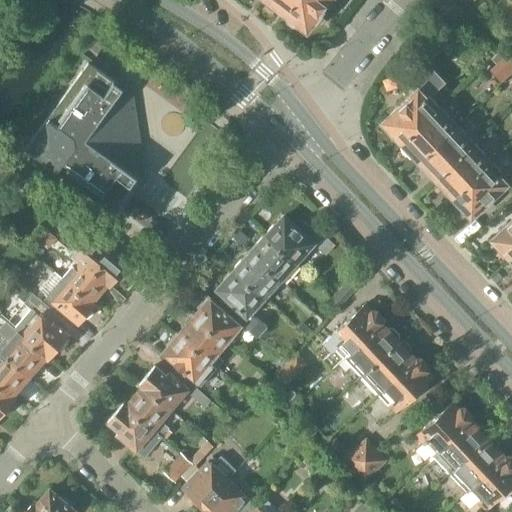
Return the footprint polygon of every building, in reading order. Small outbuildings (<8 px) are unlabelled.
[(285,13),(295,0),(265,0),(266,4),(273,10),(279,9),(285,13)] [(319,13),(329,0),(295,0),(285,13),(287,15),(287,20),(293,25),(299,24),(306,30),(313,22),(315,24),(322,16),(319,13)] [(441,0),(434,7),(456,30),(468,20),(449,0),(441,0)] [(99,32),(83,54),(93,61),(109,39),(99,32)] [(507,76),(511,72),(511,67),(505,59),(498,66),(507,76)] [(112,212),(125,193),(137,177),(134,174),(138,170),(145,169),(133,93),(126,94),(122,91),(124,88),(89,62),(25,149),(112,212)] [(403,142),(440,106),(430,95),(438,88),(421,70),(410,80),(417,88),(408,97),(410,99),(400,108),(398,106),(391,113),(393,115),(385,123),(403,142)] [(420,160),(457,125),(440,106),(403,142),(420,160)] [(437,178),(474,143),(457,125),(420,160),(437,178)] [(454,196),(491,161),(474,143),(437,178),(454,196)] [(472,215),(496,193),(509,180),(491,161),(454,196),(472,215)] [(266,236),(295,263),(298,265),(316,246),(284,217),(278,224),(274,224),(267,231),(268,235),(266,236)] [(511,257),(511,221),(494,238),(501,245),(501,250),(507,257),(511,257)] [(108,252),(116,243),(87,223),(70,241),(79,249),(74,255),(81,262),(82,260),(109,283),(112,285),(126,267),(108,252)] [(279,280),(295,263),(266,236),(266,237),(262,237),(257,243),(257,247),(251,254),(279,280)] [(324,238),(316,246),(324,254),(332,246),(324,238)] [(263,297),(279,280),(251,254),(245,260),(241,260),(236,266),(236,270),(235,271),(263,297)] [(92,302),(109,283),(82,260),(81,262),(76,268),(73,265),(62,278),(92,302)] [(266,300),(263,297),(235,271),(234,272),(230,273),(224,279),(224,283),(218,290),(247,316),(249,318),(252,314),(266,300)] [(95,305),(92,302),(62,278),(48,295),(42,302),(55,313),(61,306),(80,322),(95,305)] [(340,307),(358,288),(349,279),(331,298),(340,307)] [(55,313),(42,302),(33,294),(24,304),(35,312),(25,323),(21,320),(14,328),(46,356),(49,358),(69,334),(54,322),(52,325),(48,321),(55,313)] [(242,325),(240,324),(212,300),(211,301),(208,299),(199,310),(202,313),(196,318),(226,344),(242,325)] [(344,357),(383,322),(382,321),(383,317),(378,310),(372,310),(366,304),(326,338),(327,339),(320,345),(322,349),(330,341),(344,357)] [(243,325),(257,337),(266,327),(252,314),(249,318),(247,316),(240,324),(242,325),(243,325)] [(226,344),(196,318),(195,320),(192,317),(184,327),(186,330),(180,337),(210,362),(211,362),(217,368),(223,361),(216,355),(226,344)] [(46,356),(14,328),(6,321),(0,328),(0,332),(9,341),(1,350),(30,375),(46,356)] [(361,375),(400,340),(398,338),(399,337),(399,334),(394,327),(387,327),(383,322),(344,357),(361,375)] [(210,362),(180,337),(179,339),(176,336),(168,346),(170,348),(164,356),(194,381),(210,362)] [(377,392),(416,357),(410,351),(412,347),(406,341),(402,341),(401,341),(400,340),(361,375),(377,392)] [(0,384),(13,395),(30,375),(1,350),(0,351),(0,384)] [(296,353),(275,375),(286,386),(307,363),(296,353)] [(416,357),(377,392),(395,411),(434,376),(427,369),(428,364),(422,358),(416,357)] [(140,384),(143,387),(170,410),(187,389),(168,373),(167,375),(155,366),(140,384)] [(0,416),(16,398),(13,395),(0,384),(0,416)] [(205,408),(211,401),(195,386),(188,393),(205,408)] [(160,421),(170,410),(143,387),(126,406),(160,435),(162,437),(169,428),(160,421)] [(434,456),(473,421),(471,419),(472,415),(467,409),(461,409),(454,401),(415,436),(434,456)] [(160,435),(126,406),(123,404),(108,422),(118,431),(116,434),(135,450),(136,449),(143,455),(160,435)] [(451,474),(490,439),(486,435),(488,434),(487,431),(483,426),(480,426),(479,427),(473,421),(434,456),(451,474)] [(377,448),(366,437),(343,458),(353,469),(377,448)] [(467,491),(506,456),(501,450),(501,445),(492,439),(490,439),(451,474),(467,491)] [(189,460),(195,466),(212,447),(206,442),(189,460)] [(377,448),(353,469),(364,481),(388,460),(377,448)] [(181,453),(163,472),(174,483),(192,464),(181,453)] [(485,509),(511,485),(511,457),(507,457),(506,456),(467,491),(485,509)] [(212,458),(208,462),(182,489),(201,507),(227,479),(236,470),(222,457),(217,462),(212,458)] [(417,469),(422,472),(431,464),(427,460),(417,469)] [(243,511),(254,501),(249,496),(247,498),(227,479),(201,507),(206,511),(243,511)] [(29,511),(70,511),(73,509),(71,508),(72,505),(64,498),(62,500),(49,489),(37,504),(34,501),(26,510),(29,511)] [(448,500),(452,504),(461,496),(457,492),(448,500)] [(254,501),(243,511),(261,511),(258,509),(260,507),(254,501)]
